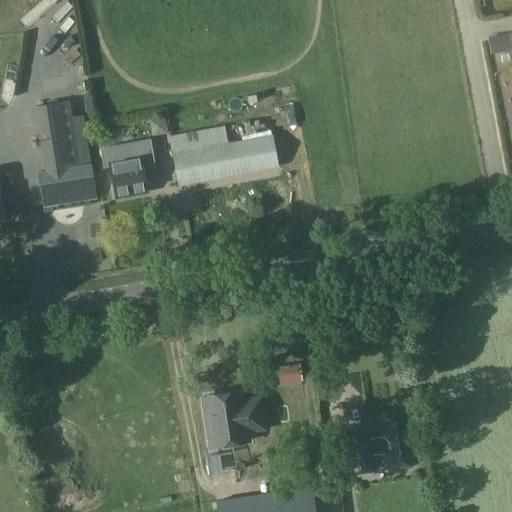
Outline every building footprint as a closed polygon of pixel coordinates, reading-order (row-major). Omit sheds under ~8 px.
[(63,0),(51,12),(59,21),(74,7),(68,0),(63,0)] [(511,49),(511,44),(510,34),(488,38),(491,54),(511,49)] [(68,103),(36,108),(47,172),(45,172),(38,174),(43,206),(47,205),(48,212),(53,211),(52,205),(96,197),(91,169),(91,165),(90,159),(83,117),(72,119),(71,119),(68,103)] [(213,146),(210,129),(169,137),(178,186),(278,167),(271,135),(213,146)] [(149,141),(102,150),(105,166),(110,165),(116,197),(147,191),(144,177),(155,175),(149,141)] [(441,280),(404,287),(401,288),(405,310),(445,302),(441,280)] [(274,385),(303,381),(300,366),(272,369),(274,385)] [(242,392),(203,397),(210,447),(249,442),(248,432),(264,429),(260,399),(243,402),(242,392)] [(384,455),(386,468),(417,463),(410,414),(379,418),(382,437),(370,438),(369,432),(349,434),(355,474),(375,471),(372,456),(384,455)] [(304,453),(304,445),(285,445),(285,454),(304,453)] [(273,455),(262,456),(264,478),(275,477),(273,455)] [(313,511),(310,489),(216,504),(216,511),(313,511)]
